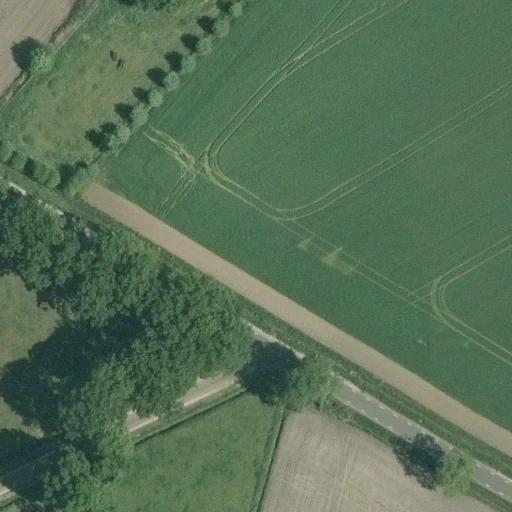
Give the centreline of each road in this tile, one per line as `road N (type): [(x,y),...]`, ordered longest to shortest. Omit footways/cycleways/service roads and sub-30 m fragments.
road 1 (unclassified): [(273,354),(0,193)]
road 2 (unclassified): [(0,487),(273,354)]
road 3 (unclassified): [(511,499),(273,354)]
